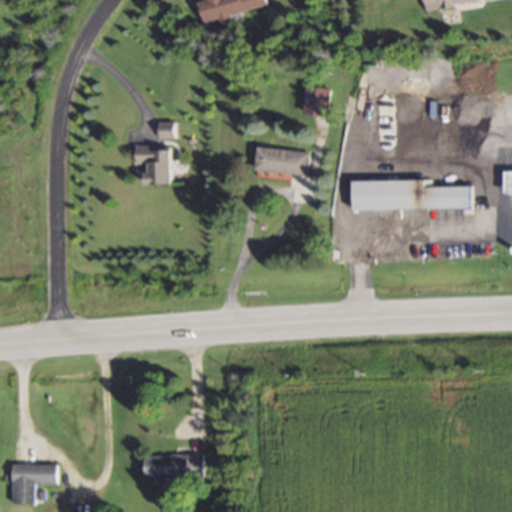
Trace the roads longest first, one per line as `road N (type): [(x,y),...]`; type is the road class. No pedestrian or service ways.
road 1 (secondary): [(0,343),(511,314)]
road 2 (residential): [(63,338),(58,103),(104,0)]
